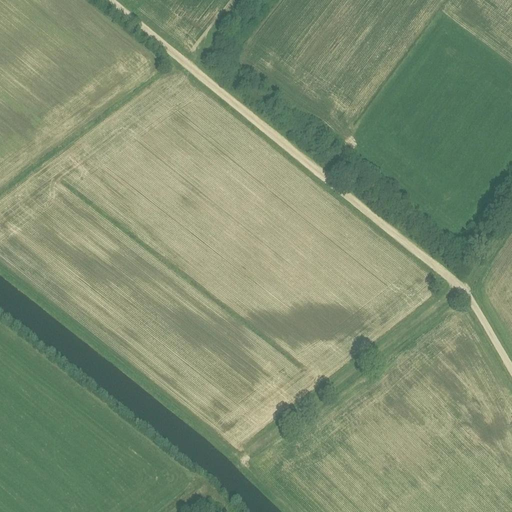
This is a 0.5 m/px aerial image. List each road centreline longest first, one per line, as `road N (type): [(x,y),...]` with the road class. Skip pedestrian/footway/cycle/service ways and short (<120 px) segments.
road 1 (track): [(110,0),(459,287),(511,371)]
road 2 (track): [(459,287),(239,461)]
